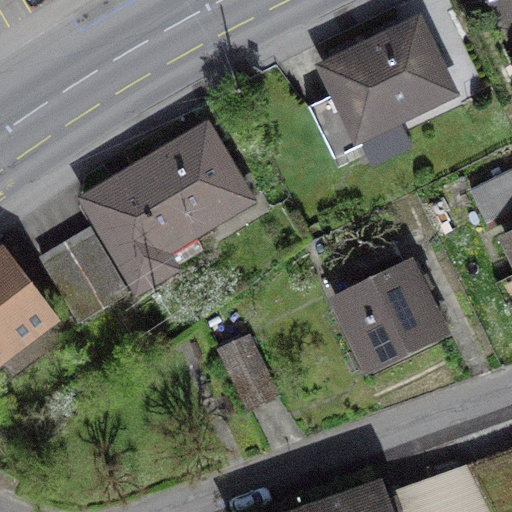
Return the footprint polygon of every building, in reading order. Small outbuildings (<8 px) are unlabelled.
[(415,36),(316,83),(354,163),(453,117),(415,36)] [(196,152),(69,225),(114,301),(240,227),(196,152)] [(511,186),(483,199),(499,239),(511,233),(511,186)] [(68,261),(24,288),(57,341),(101,314),(68,261)] [(439,276),(350,311),(380,387),(468,353),(439,276)] [(0,284),(0,382),(47,347),(0,284)] [(511,511),(511,461),(421,495),(427,511),(511,511)] [(417,511),(409,488),(342,511),(417,511)]
